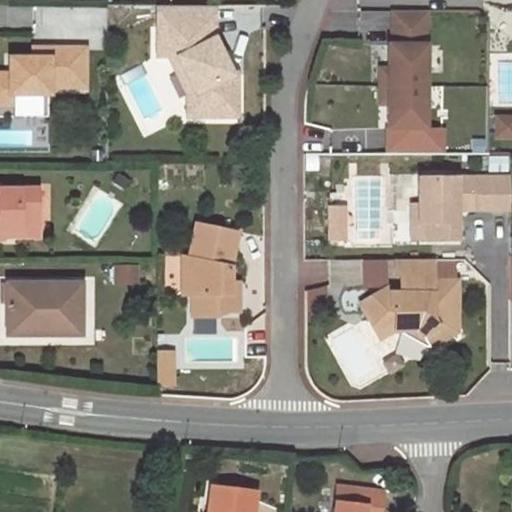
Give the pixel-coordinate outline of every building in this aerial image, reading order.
[(214,6),(158,6),(158,57),(169,57),(178,56),(195,93),(195,116),(236,116),(236,75),(231,75),(222,56),(213,39),(214,6)] [(105,8),(50,8),(50,26),(105,27),(105,8)] [(425,11),(392,11),(392,45),(388,45),(388,69),(379,68),(379,103),(388,104),(387,128),(425,128),(425,11)] [(48,49),(32,48),(32,58),(48,59),(48,49)] [(85,86),(85,49),(48,49),(48,59),(32,58),(10,58),(10,74),(0,74),(0,104),(11,105),(10,93),(49,94),(48,86),(85,86)] [(222,56),(231,75),(236,75),(226,54),(222,56)] [(178,56),(169,57),(188,94),(187,116),(195,116),(195,93),(178,56)] [(494,138),(511,136),(511,116),(493,118),(494,138)] [(509,178),(418,178),(419,206),(419,223),(427,223),(427,239),(456,239),(456,211),(461,207),(471,207),(471,208),(509,208),(509,178)] [(0,229),(2,230),(17,230),(18,235),(36,235),(36,199),(19,199),(19,189),(0,189),(0,229)] [(36,189),(19,189),(19,199),(36,199),(36,189)] [(323,208),(325,243),(345,242),(343,206),(323,208)] [(419,206),(411,206),(411,240),(427,239),(427,223),(419,223),(419,206)] [(236,233),(195,224),(188,258),(188,294),(192,294),(192,316),(216,316),(216,311),(234,311),(234,293),(229,293),(229,282),(229,267),(236,233)] [(188,258),(180,257),(181,295),(188,294),(188,258)] [(432,259),(395,260),(395,274),(400,274),(400,287),(403,287),(403,293),(390,293),(387,288),(359,304),(376,333),(389,326),(393,326),(393,331),(414,331),(420,334),(428,348),(443,339),(439,331),(457,321),(457,281),(452,281),(432,281),(432,272),(432,259)] [(136,266),(115,266),(115,283),(136,283),(136,266)] [(452,272),(432,272),(432,281),(452,281),(452,272)] [(238,282),(229,282),(229,293),(234,293),(234,311),(239,311),(238,282)] [(80,283),(6,283),(6,322),(37,322),(37,329),(80,329),(80,283)] [(457,321),(439,331),(443,339),(457,332),(457,321)] [(37,322),(6,322),(6,335),(37,335),(37,329),(37,322)] [(354,326),(335,335),(354,374),(373,365),(354,326)] [(389,326),(376,333),(379,340),(393,331),(393,326),(389,326)] [(156,352),(156,370),(171,370),(172,352),(156,352)] [(156,370),(156,385),(171,385),(171,370),(156,370)] [(251,511),(254,492),(211,487),(207,511),(251,511)] [(379,511),(381,493),(337,487),(333,511),(379,511)]
